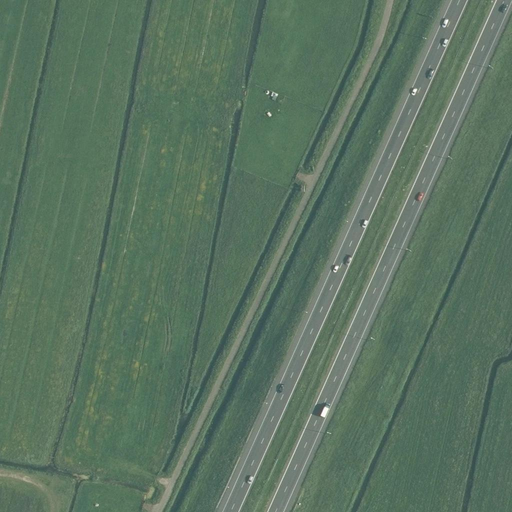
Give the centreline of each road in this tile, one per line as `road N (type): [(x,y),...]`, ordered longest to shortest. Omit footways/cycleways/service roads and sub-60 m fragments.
road 1 (motorway): [(272,511),(501,0)]
road 2 (motorway): [(456,0),(227,511)]
road 3 (track): [(184,86),(252,93),(276,156),(314,178)]
